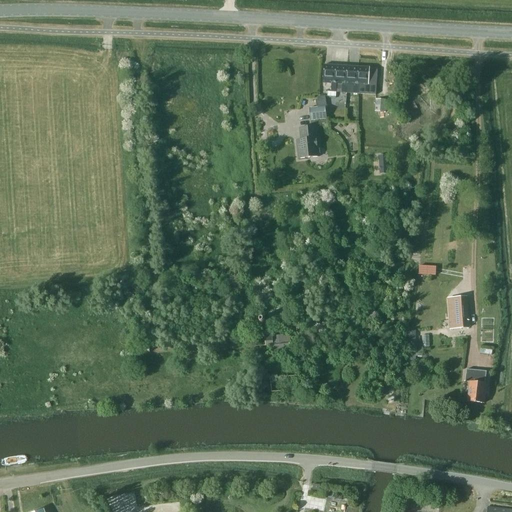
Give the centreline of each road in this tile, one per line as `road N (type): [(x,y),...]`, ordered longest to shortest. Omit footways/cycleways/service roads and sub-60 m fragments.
road 1 (tertiary): [(0,483),(259,456),(511,487)]
road 2 (secondary): [(511,34),(0,10)]
